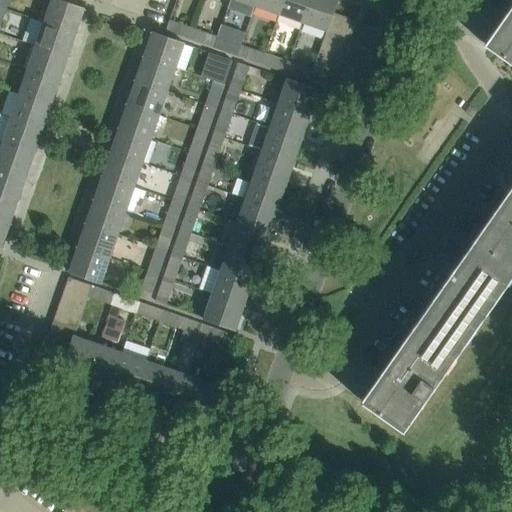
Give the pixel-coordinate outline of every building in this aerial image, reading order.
[(0,0),(0,6),(7,9),(9,0),(0,0)] [(84,8),(59,0),(51,0),(44,22),(76,33),(84,8)] [(283,0),(256,0),(254,6),(278,15),(283,0)] [(309,0),(283,0),(278,15),(302,23),(309,0)] [(309,0),(302,23),(326,31),(329,24),(333,13),(337,0),(309,0)] [(511,185),(360,400),(362,401),(366,405),(403,431),(511,275),(511,2),(484,44),(511,63),(511,185)] [(333,13),(329,24),(352,32),(355,21),(333,13)] [(166,31),(189,40),(193,29),(169,20),(166,31)] [(76,33),(44,22),(35,46),(67,57),(76,33)] [(348,43),(352,32),(329,24),(326,31),(325,35),(348,43)] [(193,29),(189,40),(213,48),(217,37),(193,29)] [(144,57),(176,68),(184,43),(152,32),(144,57)] [(325,35),(321,46),(344,54),(348,43),(325,35)] [(213,48),(237,56),(241,46),(217,37),(213,48)] [(67,57),(35,46),(27,70),(59,81),(67,57)] [(241,46),(237,56),(261,64),(264,54),(241,46)] [(340,66),(344,54),(321,46),(317,58),(340,66)] [(261,64),(285,73),(288,62),(264,54),(261,64)] [(135,81),(167,92),(176,68),(144,57),(135,81)] [(232,61),(221,57),(213,81),(224,85),(232,61)] [(317,58),(313,69),(336,77),(340,66),(317,58)] [(288,62),(285,73),(309,81),(313,71),(288,62)] [(238,63),(230,87),(241,90),(249,67),(238,63)] [(332,89),(336,77),(313,69),(313,71),(309,81),(332,89)] [(59,81),(27,70),(19,94),(51,105),(59,81)] [(285,79),(276,103),(310,114),(317,91),(320,92),(318,91),(318,90),(285,79)] [(127,104),(159,115),(167,92),(135,81),(127,104)] [(204,105),(216,108),(224,85),(213,81),(204,105)] [(241,90),(230,87),(221,110),(233,114),(241,90)] [(51,105),(19,94),(11,117),(43,128),(51,105)] [(301,138),(310,114),(276,103),(268,127),(301,138)] [(119,128),(151,139),(159,115),(127,104),(119,128)] [(196,128),(208,132),(216,108),(204,105),(196,128)] [(465,112),(471,117),(475,111),(474,110),(469,106),(465,112)] [(221,110),(213,134),(225,138),(233,114),(221,110)] [(43,128),(11,117),(2,141),(34,152),(43,128)] [(268,127),(260,150),(293,162),(301,138),(268,127)] [(111,152),(143,163),(151,139),(119,128),(111,152)] [(188,152),(199,156),(208,132),(196,128),(188,152)] [(225,138),(213,134),(205,158),(216,162),(225,138)] [(34,152),(2,141),(0,147),(0,167),(26,176),(34,152)] [(285,186),(293,162),(260,150),(252,174),(285,186)] [(102,176),(134,187),(143,163),(111,152),(102,176)] [(180,176),(191,180),(199,156),(188,152),(180,176)] [(205,158),(197,182),(208,186),(216,162),(205,158)] [(26,176),(0,167),(0,193),(18,200),(26,176)] [(252,174),(243,198),(276,210),(285,186),(252,174)] [(94,200),(126,211),(134,187),(102,176),(94,200)] [(171,200),(183,204),(191,180),(180,176),(171,200)] [(208,186),(197,182),(188,206),(200,210),(208,186)] [(18,200),(0,193),(0,220),(9,224),(18,200)] [(268,233),(276,210),(243,198),(235,222),(268,233)] [(86,223),(118,235),(126,211),(94,200),(86,223)] [(163,224),(174,228),(183,204),(171,200),(163,224)] [(188,206),(180,230),(191,233),(200,210),(188,206)] [(9,224),(0,220),(0,248),(1,249),(9,224)] [(260,257),(268,233),(235,222),(227,246),(260,257)] [(77,247),(110,258),(118,235),(86,223),(77,247)] [(155,248),(166,251),(174,228),(163,224),(155,248)] [(191,233),(180,230),(172,253),(183,257),(191,233)] [(227,246),(218,270),(251,281),(260,257),(227,246)] [(101,283),(102,283),(110,258),(77,247),(69,272),(101,283)] [(146,271),(158,275),(166,251),(155,248),(146,271)] [(172,253),(164,277),(175,281),(183,257),(172,253)] [(243,305),(251,281),(218,270),(210,293),(243,305)] [(158,275),(146,271),(138,296),(149,300),(158,275)] [(166,306),(175,281),(164,277),(155,302),(166,306)] [(68,278),(64,290),(86,298),(86,296),(90,285),(68,278)] [(116,294),(90,285),(86,296),(112,305),(116,294)] [(86,298),(64,290),(60,302),(82,309),(86,298)] [(243,305),(210,293),(201,318),(235,330),(235,329),(237,330),(238,329),(235,328),(243,305)] [(139,302),(116,294),(112,305),(135,314),(139,302)] [(60,302),(56,313),(78,321),(82,309),(60,302)] [(163,311),(139,302),(135,314),(159,322),(163,311)] [(187,319),(163,311),(159,322),(183,330),(187,319)] [(78,321),(56,313),(52,325),(74,333),(78,321)] [(108,317),(100,338),(117,344),(125,323),(117,320),(108,317)] [(207,338),(211,327),(187,319),(183,330),(207,338)] [(52,325),(48,337),(70,344),(74,334),(74,333),(52,325)] [(235,336),(211,327),(207,338),(231,347),(235,336)] [(98,343),(74,334),(70,344),(65,361),(62,368),(63,368),(62,370),(63,370),(64,368),(87,376),(86,378),(98,343)] [(65,361),(70,344),(48,337),(45,336),(39,352),(65,361)] [(122,352),(98,343),(86,378),(87,378),(88,376),(111,384),(110,386),(122,352)] [(134,394),(134,395),(146,360),(122,352),(110,386),(111,386),(111,385),(134,393),(134,394)] [(159,401),(170,369),(146,360),(134,395),(135,395),(135,393),(159,401)] [(159,401),(182,409),(193,377),(170,369),(159,401),(158,403),(159,403),(159,401)] [(218,386),(217,385),(193,377),(182,409),(183,409),(182,411),(183,411),(183,409),(206,417),(205,419),(206,420),(207,418),(218,386)]
